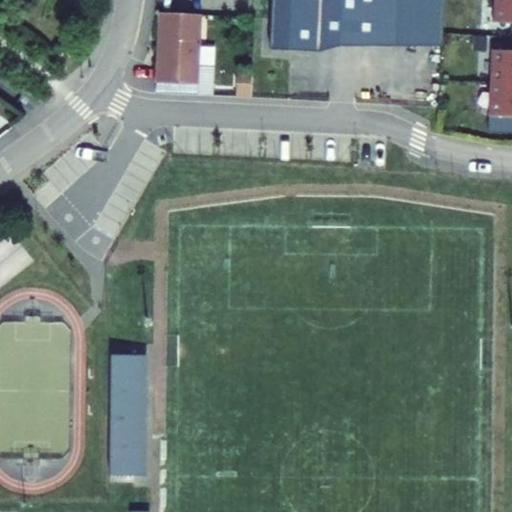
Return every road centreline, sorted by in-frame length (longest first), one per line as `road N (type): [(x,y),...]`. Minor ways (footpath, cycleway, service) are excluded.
road 1 (residential): [(97,87),(143,112),(374,124),(437,147),(511,159)]
road 2 (residential): [(0,167),(97,87)]
